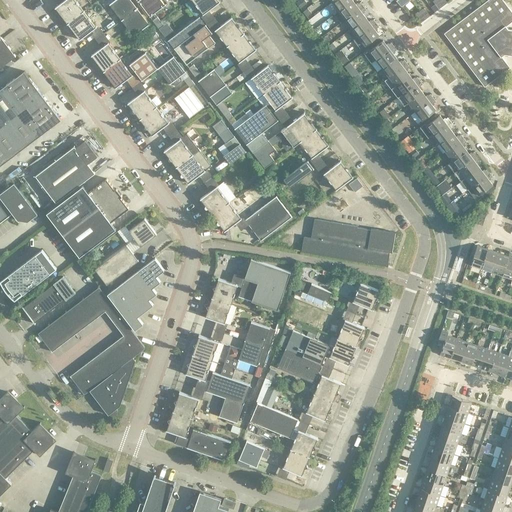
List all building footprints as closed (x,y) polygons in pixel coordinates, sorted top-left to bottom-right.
[(67,23),(67,24),(84,11),(83,11),(79,5),(76,1),(76,2),(75,0),(64,0),(55,7),(55,8),(67,23)] [(115,0),(109,5),(110,5),(121,20),(137,8),(136,8),(130,0),(115,0)] [(138,0),(137,1),(138,1),(149,16),(149,17),(165,5),(165,4),(164,4),(161,0),(138,0)] [(192,0),(196,4),(196,5),(198,8),(203,14),(202,14),(203,14),(220,2),(219,1),(217,0),(192,0)] [(304,0),(299,0),(295,3),(300,9),(307,3),(304,0)] [(334,0),(332,2),(339,10),(352,0),(334,0)] [(356,4),(352,0),(339,10),(334,14),(340,23),(345,19),(363,6),(360,2),(358,4),(357,5),(356,4)] [(511,21),(511,12),(502,0),(487,0),(444,33),(484,87),(510,67),(501,56),(504,54),(511,55),(511,29),(508,29),(505,26),(511,21)] [(366,9),(363,6),(345,19),(352,28),(365,17),(362,13),(362,11),(363,11),(366,9)] [(137,9),(137,8),(121,20),(122,20),(133,35),(133,36),(149,24),(148,24),(137,9)] [(307,8),(303,11),(306,17),(311,13),(307,8)] [(84,11),(67,24),(68,24),(79,39),(79,40),(96,27),(96,26),(95,27),(91,21),(91,20),(89,17),(88,17),(84,11)] [(419,11),(415,14),(421,23),(425,19),(419,11)] [(199,16),(167,41),(168,41),(174,48),(173,48),(174,49),(205,25),(205,24),(199,17),(200,17),(199,16)] [(227,46),(244,33),(243,33),(231,18),(232,18),(231,17),(214,30),(215,30),(220,36),(222,40),(222,39),(227,46)] [(369,22),(365,17),(352,28),(347,31),(353,40),(376,23),(373,19),(371,21),(370,22),(369,22)] [(379,27),(376,23),(353,40),(360,49),(365,45),(379,35),(375,30),(375,28),(376,28),(379,27)] [(182,59),(186,64),(185,64),(186,65),(215,43),(214,42),(209,35),(212,33),(211,32),(211,33),(206,25),(205,25),(174,49),(178,54),(182,59)] [(317,27),(314,30),(318,36),(322,33),(317,27)] [(244,34),(244,33),(227,46),(232,52),(234,55),(239,62),(256,49),(255,49),(251,43),(251,42),(251,41),(251,40),(250,40),(249,39),(249,40),(248,40),(244,34)] [(0,35),(0,67),(15,56),(0,35)] [(328,35),(323,38),(327,43),(331,40),(328,35)] [(371,46),(372,48),(369,50),(367,48),(363,52),(371,63),(376,59),(393,46),(391,42),(388,44),(388,45),(386,45),(383,40),(382,40),(381,39),(371,46)] [(103,71),(120,59),(120,58),(120,59),(115,52),(113,49),(108,43),(108,42),(91,55),(91,56),(92,55),(103,71)] [(396,50),(393,46),(376,59),(382,68),(396,58),(393,53),(393,51),(394,52),(396,50)] [(342,51),(336,56),(343,64),(348,60),(342,51)] [(145,52),(129,64),(126,67),(125,65),(120,59),(103,71),(103,72),(104,71),(116,87),(115,87),(116,88),(132,75),(138,75),(141,79),(141,80),(157,68),(145,53),(146,53),(145,52)] [(174,57),(173,56),(157,68),(158,69),(158,68),(170,83),(169,83),(169,84),(172,82),(175,86),(181,81),(180,76),(185,72),(185,71),(185,72),(173,57),(174,57)] [(399,62),(396,58),(382,68),(389,77),(406,63),(404,60),(401,61),(401,62),(399,62)] [(409,67),(406,63),(389,77),(384,80),(391,89),(409,75),(406,71),(406,69),(407,69),(409,67)] [(263,94),(280,81),(279,81),(275,75),(275,74),(276,74),(276,73),(275,73),(275,72),(274,72),(274,71),(273,71),(272,72),(268,66),(268,65),(251,78),(256,84),(258,87),(263,93),(263,94)] [(354,67),(348,72),(352,77),(358,73),(354,67)] [(214,69),(198,81),(199,81),(210,96),(226,84),(225,84),(214,69)] [(24,71),(0,89),(0,88),(0,165),(61,119),(24,71)] [(412,79),(409,75),(391,89),(397,97),(419,80),(417,77),(414,79),(412,79)] [(422,84),(419,80),(397,97),(404,106),(408,102),(422,92),(419,88),(419,86),(420,86),(422,84)] [(280,81),(263,94),(264,94),(268,100),(270,103),(271,103),(275,109),(275,110),(292,97),(291,97),(287,91),(287,90),(288,90),(288,89),(287,88),(286,87),(285,87),(284,88),(280,82),(280,81)] [(364,82),(359,86),(364,93),(369,89),(364,82)] [(228,83),(226,84),(210,96),(216,104),(234,91),(228,83)] [(189,88),(175,99),(190,118),(204,108),(189,88)] [(128,103),(133,109),(132,110),(132,111),(132,112),(133,113),(134,113),(135,113),(140,119),(139,119),(140,119),(156,106),(151,100),(149,97),(144,91),(145,91),(144,90),(127,103),(128,104),(128,103)] [(425,96),(422,92),(408,102),(415,111),(433,98),(430,94),(427,96),(427,97),(425,96)] [(435,101),(433,98),(415,111),(422,120),(435,110),(432,105),(432,103),(433,103),(435,101)] [(157,107),(156,106),(140,119),(145,125),(144,126),(144,127),(144,128),(145,128),(145,129),(146,129),(147,129),(152,135),(151,135),(152,135),(169,123),(168,122),(163,116),(161,113),(156,107),(157,107)] [(383,108),(379,112),(382,117),(387,113),(383,108)] [(293,147),(299,142),(316,129),(311,123),(311,122),(312,122),(312,121),(312,120),(311,120),(311,119),(310,119),(309,119),(309,120),(304,113),(281,130),(281,131),(282,130),(286,137),(287,138),(292,144),(293,147)] [(439,115),(426,125),(421,129),(428,138),(433,134),(450,121),(447,117),(445,119),(445,120),(443,119),(439,115)] [(250,116),(234,128),(235,129),(246,144),(262,132),(261,132),(250,117),(250,116)] [(390,117),(385,120),(389,125),(393,121),(390,117)] [(228,128),(222,120),(214,126),(220,134),(228,128)] [(453,125),(450,121),(433,134),(439,143),(453,132),(449,128),(450,126),(453,125)] [(234,136),(228,128),(220,134),(226,142),(234,136)] [(316,129),(299,142),(300,142),(304,148),(307,151),(312,157),(311,157),(312,158),(328,145),(323,139),(323,138),(324,138),(324,137),(324,136),(323,136),(323,135),(322,135),(321,135),(316,129)] [(262,133),(262,132),(246,144),(247,145),(252,152),(268,140),(262,133)] [(456,137),(453,132),(439,143),(446,151),(463,138),(460,134),(458,136),(458,137),(456,137)] [(164,151),(169,157),(168,158),(168,159),(168,160),(169,160),(169,161),(170,161),(171,161),(171,160),(176,166),(176,167),(199,149),(198,148),(197,148),(187,134),(187,133),(164,151)] [(275,135),(268,140),(273,146),(279,141),(275,135)] [(410,136),(404,141),(410,150),(417,145),(410,136)] [(466,142),(463,138),(446,151),(452,160),(466,150),(462,145),(463,143),(464,144),(466,142)] [(35,175),(56,202),(95,173),(88,163),(90,161),(97,156),(85,140),(78,146),(78,145),(75,147),(74,146),(35,175)] [(268,140),(252,152),(261,164),(264,168),(269,165),(274,161),(269,154),(275,149),(273,146),(268,140)] [(246,152),(240,144),(224,156),(230,164),(246,152)] [(415,148),(409,152),(413,157),(418,153),(415,148)] [(200,151),(199,149),(176,167),(181,173),(181,174),(180,174),(180,175),(180,176),(181,176),(181,177),(182,177),(183,177),(183,176),(188,182),(188,183),(211,166),(211,165),(210,165),(200,152),(200,151)] [(469,154),(466,150),(452,160),(447,164),(454,172),(476,155),(473,152),(471,153),(471,154),(469,154)] [(479,159),(476,155),(454,172),(460,181),(479,167),(476,163),(476,161),(477,161),(479,159)] [(308,160),(284,178),(285,179),(285,178),(290,185),(290,186),(314,168),(314,167),(314,168),(308,161),(309,161),(308,160)] [(335,189),(336,190),(353,177),(352,176),(352,177),(347,171),(348,170),(348,169),(348,168),(347,167),(346,167),(345,167),(340,161),(341,161),(340,160),(323,173),(324,174),(329,180),(331,183),(336,189),(335,189)] [(482,171),(479,167),(460,181),(467,189),(489,172),(486,169),(484,171),(482,171)] [(492,176),(489,172),(467,189),(474,198),(478,195),(492,184),(489,180),(489,178),(490,178),(492,176)] [(46,213),(63,235),(79,256),(116,229),(110,222),(129,208),(120,197),(122,196),(116,188),(115,189),(106,178),(88,192),(83,185),(46,213)] [(347,188),(353,196),(361,190),(355,182),(347,188)] [(0,222),(12,213),(17,220),(27,221),(37,214),(14,183),(0,193),(0,222)] [(201,199),(205,205),(205,206),(204,206),(204,207),(205,207),(205,208),(206,208),(206,209),(207,208),(208,208),(212,214),(212,215),(229,202),(228,202),(224,196),(222,193),(221,193),(217,187),(217,186),(200,199),(201,199)] [(276,196),(245,220),(260,240),(261,240),(292,217),(276,196)] [(447,197),(442,201),(446,205),(451,201),(447,197)] [(229,202),(212,215),(213,215),(217,221),(217,222),(216,222),(216,223),(217,223),(217,224),(218,224),(218,225),(219,224),(220,224),(224,230),(224,231),(241,218),(236,212),(234,209),(229,202)] [(456,209),(452,212),(455,217),(460,214),(456,209)] [(479,211),(475,222),(482,225),(486,213),(479,211)] [(128,230),(134,238),(140,246),(156,234),(144,218),(128,230)] [(304,236),(302,248),(301,251),(387,266),(389,252),(392,252),(395,232),(371,228),(371,230),(357,227),(357,226),(314,219),(311,238),(304,236)] [(138,260),(132,252),(126,244),(95,268),(107,284),(138,260)] [(487,249),(477,245),(470,265),(481,268),(487,249)] [(21,292),(22,294),(56,268),(42,249),(8,275),(9,277),(3,282),(4,285),(5,287),(6,288),(8,290),(9,292),(11,294),(12,296),(14,297),(21,292)] [(498,253),(487,249),(481,268),(491,272),(498,253)] [(508,256),(498,253),(491,272),(501,275),(508,256)] [(511,277),(511,257),(508,256),(501,275),(511,279),(511,277)] [(164,270),(154,258),(107,294),(134,330),(143,324),(137,316),(153,305),(149,299),(156,293),(152,288),(160,282),(156,276),(164,270)] [(211,297),(231,304),(231,303),(233,296),(237,284),(242,286),(238,296),(278,309),(284,291),(284,290),(290,272),(290,271),(251,258),(250,259),(251,259),(245,277),(234,273),(231,282),(217,278),(218,278),(211,297)] [(22,307),(35,324),(35,323),(35,322),(65,299),(65,300),(75,293),(63,276),(53,284),(23,307),(22,307)] [(380,290),(361,282),(360,283),(361,283),(358,290),(356,294),(353,301),(372,309),(379,291),(380,291),(380,290)] [(310,283),(306,292),(327,301),(331,292),(310,283)] [(144,346),(99,286),(37,333),(52,352),(105,311),(123,335),(70,375),(84,394),(89,390),(133,357),(144,349),(144,346)] [(231,304),(211,297),(205,316),(204,316),(224,323),(224,322),(227,315),(228,311),(230,304),(231,304)] [(337,338),(357,346),(356,346),(364,328),(365,327),(345,319),(345,320),(342,327),(341,331),(338,338),(337,338)] [(244,340),(269,349),(269,348),(275,330),(251,321),(251,322),(245,340),(244,340)] [(286,325),(283,332),(289,335),(292,327),(286,325)] [(285,348),(322,364),(322,363),(321,363),(325,355),(349,365),(349,364),(356,346),(357,346),(337,338),(331,336),(327,345),(310,337),(306,336),(293,330),(292,331),(293,331),(286,348),(285,348)] [(438,341),(443,343),(440,354),(450,358),(457,338),(447,335),(448,332),(442,330),(438,341)] [(282,333),(278,343),(284,345),(288,336),(282,333)] [(192,353),(191,354),(211,361),(212,360),(211,360),(214,353),(215,349),(217,342),(218,342),(218,341),(198,334),(198,335),(192,354),(192,353)] [(467,342),(457,338),(450,358),(460,361),(467,342)] [(269,349),(244,340),(245,341),(238,359),(238,358),(238,359),(262,367),(263,367),(262,367),(269,349)] [(477,345),(467,342),(460,361),(471,365),(477,345)] [(487,349),(477,345),(471,365),(481,368),(487,349)] [(240,350),(229,346),(226,355),(237,359),(240,350)] [(277,366),(277,367),(314,382),(314,381),(314,380),(319,382),(317,386),(314,393),(333,401),(341,383),(317,373),(321,364),(322,364),(285,348),(285,349),(278,366),(277,366)] [(498,352),(487,349),(481,368),(491,372),(498,352)] [(511,350),(510,350),(508,356),(502,375),(511,379),(511,378),(511,350)] [(508,356),(498,352),(491,372),(502,375),(508,356)] [(211,361),(191,354),(192,354),(185,372),(185,373),(205,380),(205,379),(207,372),(209,368),(208,368),(211,361)] [(135,360),(133,357),(89,390),(108,415),(109,414),(110,414),(110,415),(111,415),(112,416),(113,416),(114,415),(115,415),(116,414),(116,413),(117,413),(117,412),(117,411),(117,410),(116,409),(120,406),(135,360)] [(206,390),(225,397),(244,403),(243,403),(250,385),(250,384),(212,371),(212,372),(213,372),(206,390)] [(172,410),(192,417),(194,410),(196,406),(195,406),(198,399),(199,398),(179,391),(178,392),(179,392),(173,410),(172,410)] [(0,492),(10,483),(11,484),(11,483),(5,477),(34,449),(40,455),(39,454),(54,439),(39,424),(40,423),(40,422),(31,430),(24,423),(25,422),(25,421),(24,421),(23,422),(16,414),(24,406),(23,407),(8,392),(0,399),(0,492)] [(333,401),(314,393),(314,394),(311,401),(309,404),(310,404),(307,411),(306,411),(306,412),(325,420),(326,419),(325,419),(333,401),(333,402),(333,401)] [(452,396),(448,406),(467,413),(471,402),(452,396)] [(219,415),(218,416),(237,422),(237,421),(243,403),(244,404),(244,403),(225,397),(225,398),(219,415)] [(254,422),(291,438),(291,437),(290,437),(298,420),(298,419),(262,404),(261,404),(262,404),(255,421),(254,421),(254,422)] [(467,413),(448,406),(445,416),(464,423),(467,413)] [(192,417),(172,410),(172,411),(166,429),(165,430),(185,437),(186,436),(185,436),(186,434),(191,436),(187,447),(187,446),(186,447),(224,460),(224,459),(230,442),(231,441),(193,428),(193,429),(193,430),(188,428),(189,425),(191,417),(192,418),(192,417)] [(464,423),(445,416),(441,427),(460,433),(464,423)] [(256,426),(249,422),(246,429),(253,432),(256,426)] [(211,424),(209,429),(216,432),(218,426),(211,424)] [(232,424),(230,430),(238,433),(240,426),(232,424)] [(460,433),(441,427),(438,437),(457,443),(460,433)] [(258,428),(256,433),(273,440),(275,435),(258,428)] [(291,448),(310,457),(310,456),(317,438),(318,438),(298,430),(299,430),(296,437),(295,437),(294,441),(291,448)] [(457,443),(438,437),(434,447),(453,454),(457,443)] [(511,439),(505,437),(502,447),(511,450),(511,439)] [(250,464),(257,467),(261,456),(264,449),(264,448),(246,440),(238,459),(250,464)] [(453,454),(434,447),(431,457),(450,464),(453,454)] [(511,450),(502,447),(498,458),(511,462),(511,450)] [(310,457),(291,448),(290,449),(291,449),(288,456),(286,460),(283,467),(302,475),(310,457)] [(264,449),(261,456),(267,459),(270,451),(264,449)] [(73,475),(65,494),(57,511),(50,509),(50,510),(51,510),(50,511),(86,511),(102,473),(101,474),(91,470),(96,459),(95,459),(94,460),(75,452),(67,472),(65,471),(65,472),(73,475)] [(450,464),(431,457),(427,467),(446,474),(450,464)] [(113,460),(107,458),(103,470),(109,472),(113,460)] [(511,462),(498,458),(495,468),(511,473),(511,462)] [(238,459),(236,464),(248,468),(250,464),(238,459)] [(446,474),(427,467),(424,478),(443,484),(446,474)] [(511,480),(511,473),(495,468),(491,478),(510,485),(511,480)] [(154,476),(144,503),(140,501),(136,511),(227,511),(228,509),(218,506),(222,495),(201,487),(192,511),(164,511),(175,483),(174,482),(173,483),(165,480),(165,479),(163,479),(163,480),(155,477),(155,476),(154,476)] [(443,484),(424,478),(420,488),(439,495),(443,484)] [(510,485),(491,478),(488,488),(507,495),(510,485)] [(439,495),(420,488),(416,498),(436,505),(439,495)] [(507,495),(488,488),(484,499),(503,505),(507,495)] [(236,502),(224,498),(221,505),(233,509),(236,502)] [(433,511),(436,505),(416,498),(413,509),(422,511),(433,511)] [(501,511),(503,505),(484,499),(481,509),(489,511),(501,511)]
